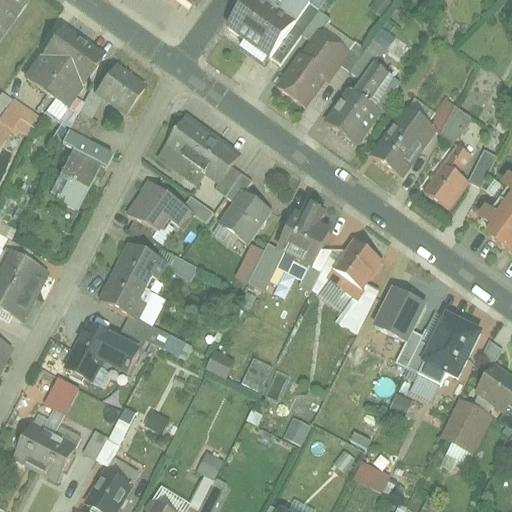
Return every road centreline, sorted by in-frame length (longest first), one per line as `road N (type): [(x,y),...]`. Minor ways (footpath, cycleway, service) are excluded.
road 1 (residential): [(179,74),(511,312)]
road 2 (residential): [(179,74),(0,407)]
road 3 (residential): [(73,0),(179,74)]
